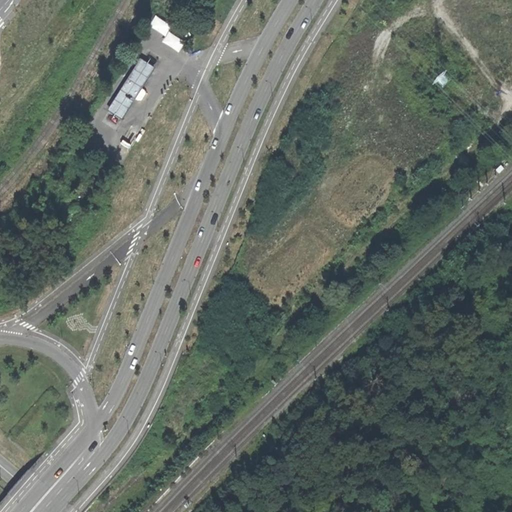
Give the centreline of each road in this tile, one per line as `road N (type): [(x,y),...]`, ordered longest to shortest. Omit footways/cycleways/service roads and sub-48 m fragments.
road 1 (track): [(511,111),(312,301),(246,381),(114,511)]
road 2 (primary): [(99,457),(143,389),(248,132),(317,0)]
road 3 (primary): [(293,0),(247,82),(138,350),(96,427)]
road 4 (primary): [(96,427),(70,365),(48,348),(0,337)]
